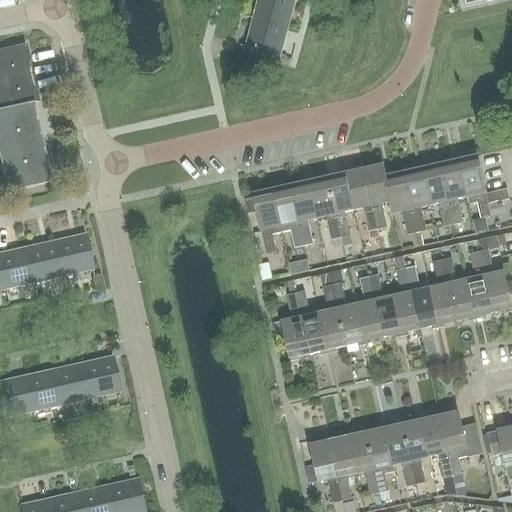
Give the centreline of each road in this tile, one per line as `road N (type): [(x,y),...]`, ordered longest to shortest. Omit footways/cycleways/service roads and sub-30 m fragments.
road 1 (residential): [(99,171),(387,87),(418,38),(427,0)]
road 2 (residential): [(171,511),(99,171)]
road 3 (residential): [(99,171),(65,20)]
